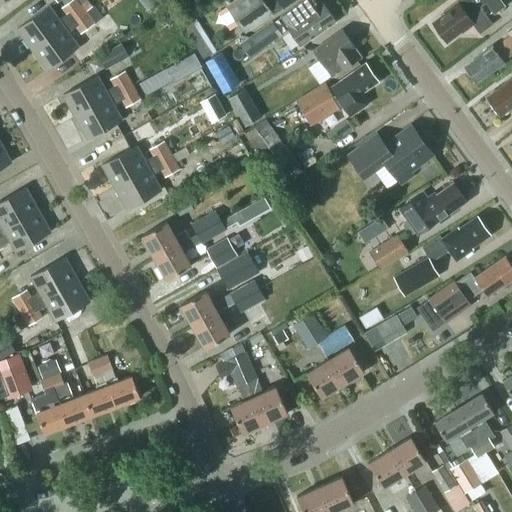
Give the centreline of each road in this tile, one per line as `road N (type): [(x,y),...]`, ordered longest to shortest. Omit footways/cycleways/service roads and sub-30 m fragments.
road 1 (residential): [(219,483),(165,351),(0,75)]
road 2 (residential): [(219,483),(314,445),(511,321)]
road 3 (residential): [(511,200),(369,3)]
road 4 (residential): [(17,511),(219,483)]
